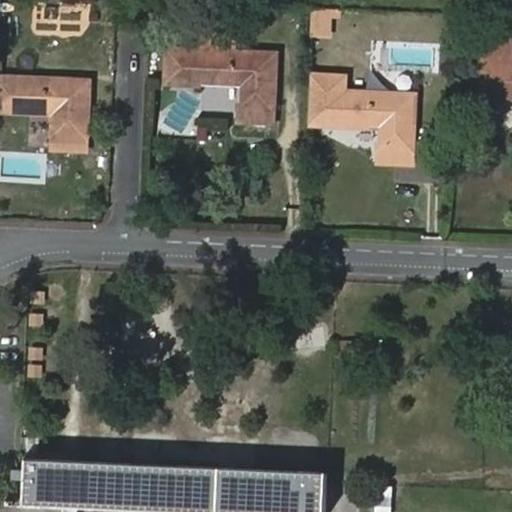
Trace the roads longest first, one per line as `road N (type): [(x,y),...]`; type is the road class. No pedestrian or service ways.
road 1 (residential): [(122,247),(511,268)]
road 2 (residential): [(122,247),(134,22)]
road 3 (residential): [(0,263),(122,247)]
